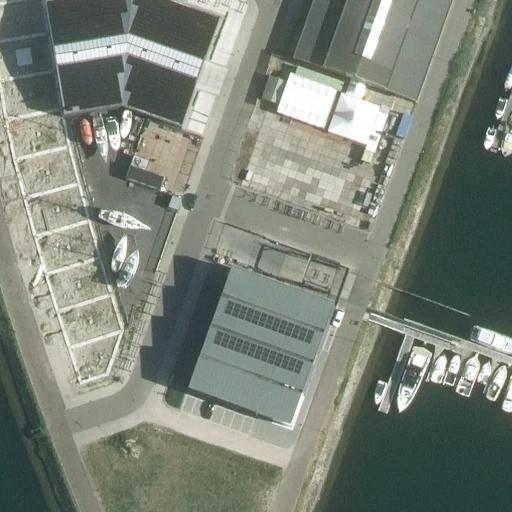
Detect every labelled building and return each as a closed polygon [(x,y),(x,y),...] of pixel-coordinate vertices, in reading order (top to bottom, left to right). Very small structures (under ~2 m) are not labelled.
[(42,0),(0,7),(0,46),(49,38),(42,0)] [(161,0),(68,0),(44,4),(63,118),(121,109),(180,130),(219,20),(161,0)] [(312,0),(292,60),(415,103),(450,0),(312,0)] [(49,38),(0,46),(0,84),(55,76),(49,38)] [(55,76),(0,84),(0,96),(4,123),(61,113),(55,76)] [(61,113),(4,123),(13,160),(70,151),(61,113)] [(70,151),(13,160),(22,197),(79,188),(70,151)] [(133,157),(125,180),(155,191),(159,179),(137,171),(141,160),(133,157)] [(79,188),(22,197),(34,234),(91,224),(79,188)] [(91,224),(34,234),(46,270),(103,260),(91,224)] [(103,260),(46,270),(59,306),(116,296),(103,260)] [(240,273),(195,395),(298,433),(343,309),(240,273)] [(116,296),(59,306),(71,342),(128,332),(116,296)] [(128,332),(71,342),(83,377),(111,372),(128,332)]
